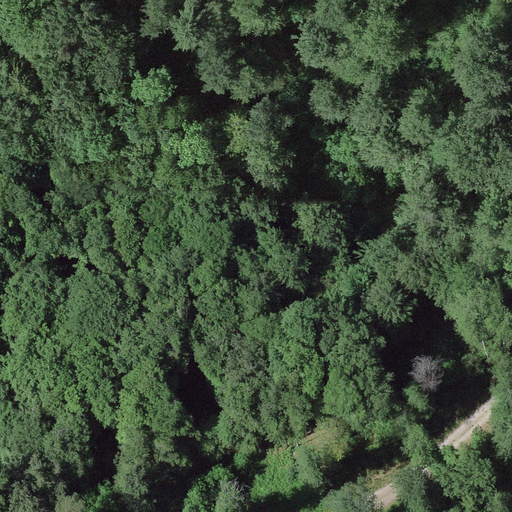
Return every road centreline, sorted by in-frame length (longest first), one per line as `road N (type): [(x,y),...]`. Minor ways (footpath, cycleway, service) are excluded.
road 1 (track): [(22,386),(145,297),(255,249),(303,218),(511,163)]
road 2 (track): [(511,385),(410,479),(358,511)]
